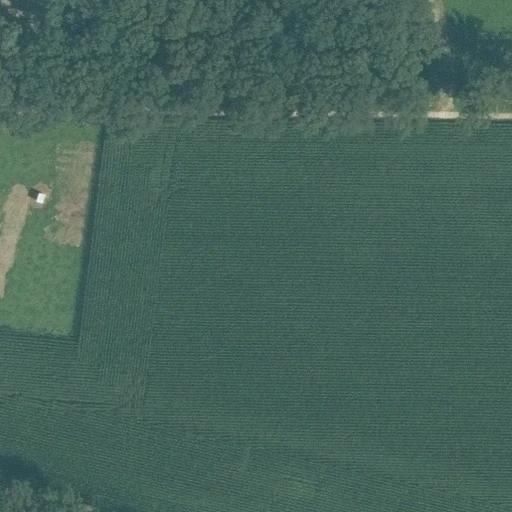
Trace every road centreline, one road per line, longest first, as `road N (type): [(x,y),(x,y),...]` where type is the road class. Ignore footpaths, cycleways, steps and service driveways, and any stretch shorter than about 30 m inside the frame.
road 1 (track): [(45,0),(89,115)]
road 2 (track): [(432,0),(469,117)]
